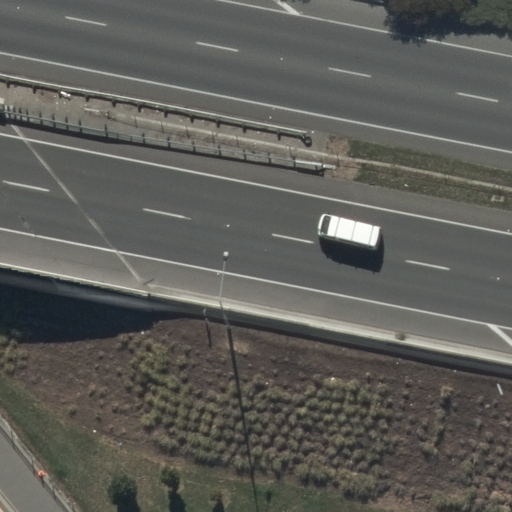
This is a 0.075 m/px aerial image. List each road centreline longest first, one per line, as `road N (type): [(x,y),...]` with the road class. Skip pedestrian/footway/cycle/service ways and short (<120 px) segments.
road 1 (motorway): [(0,4),(511,105)]
road 2 (motorway): [(511,280),(0,180)]
